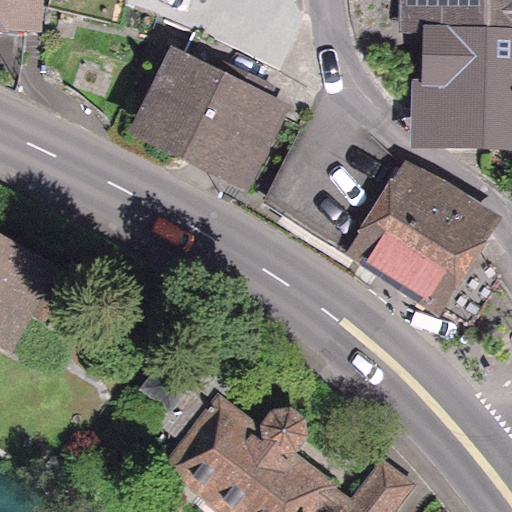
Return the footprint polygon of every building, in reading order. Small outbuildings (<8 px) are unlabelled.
[(0,0),(0,22),(33,25),(34,0),(0,0)] [(511,0),(406,0),(406,25),(427,25),(425,142),(511,143),(511,0)] [(244,174),(276,109),(181,63),(150,128),(244,174)] [(494,219),(406,169),(357,253),(445,303),(494,219)] [(0,353),(47,282),(0,251),(0,353)] [(166,366),(150,388),(172,403),(188,381),(166,366)] [(260,437),(219,407),(166,479),(210,511),(320,511),(291,491),(318,454),(273,420),(260,437)]
